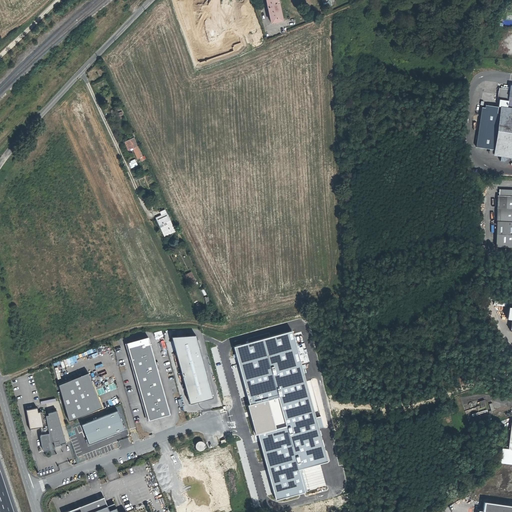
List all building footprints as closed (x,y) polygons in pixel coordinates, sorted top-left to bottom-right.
[(282,20),(277,0),(266,0),(271,23),(282,20)] [(511,85),(510,85),(510,90),(508,101),(499,99),(497,112),(503,113),(501,125),(493,124),(490,149),(497,150),(511,151),(511,85)] [(498,99),(499,99),(508,101),(510,90),(506,89),(499,88),(498,98),(498,99)] [(134,138),(125,142),(128,150),(131,149),(133,148),(133,149),(137,157),(139,157),(139,158),(140,158),(141,160),(144,159),(134,138)] [(511,151),(497,150),(496,155),(496,156),(511,158),(511,151)] [(498,196),(496,246),(511,247),(511,189),(499,189),(499,196),(498,196)] [(165,236),(174,231),(164,209),(159,211),(161,216),(156,218),(165,236)] [(195,282),(191,273),(185,275),(188,285),(195,282)] [(199,334),(174,336),(191,403),(214,398),(199,334)] [(149,337),(125,343),(149,422),(170,415),(149,337)] [(91,372),(60,384),(71,418),(103,405),(91,372)] [(36,408),(26,410),(30,429),(42,427),(39,413),(37,413),(36,408)] [(57,409),(47,413),(50,430),(52,431),(41,435),(43,452),(65,442),(57,409)] [(117,412),(81,425),(88,444),(124,429),(117,412)] [(102,499),(64,511),(116,511),(113,504),(106,506),(102,499)] [(511,511),(511,505),(484,502),(482,511),(511,511)]
